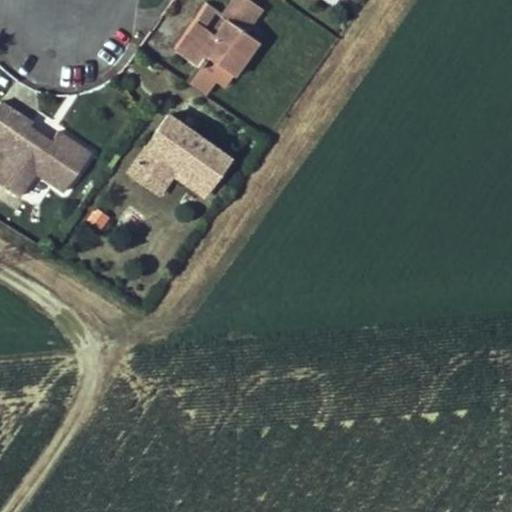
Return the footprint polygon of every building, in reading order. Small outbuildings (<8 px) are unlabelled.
[(252,20),(259,9),(246,0),(233,0),(230,5),(252,20)] [(252,20),(230,5),(222,17),(220,19),(210,34),(204,29),(183,58),(199,70),(207,59),(232,77),(256,42),(243,32),(252,20)] [(204,29),(216,12),(208,7),(176,53),(183,58),(204,29)] [(207,59),(199,70),(224,87),(232,77),(207,59)] [(63,191),(89,155),(55,132),(45,147),(26,133),(32,125),(17,114),(0,137),(0,149),(6,154),(0,162),(0,185),(17,197),(36,172),(63,191)] [(163,162),(144,188),(155,196),(169,177),(199,199),(204,191),(163,162)] [(101,230),(110,217),(95,207),(86,219),(101,230)]
